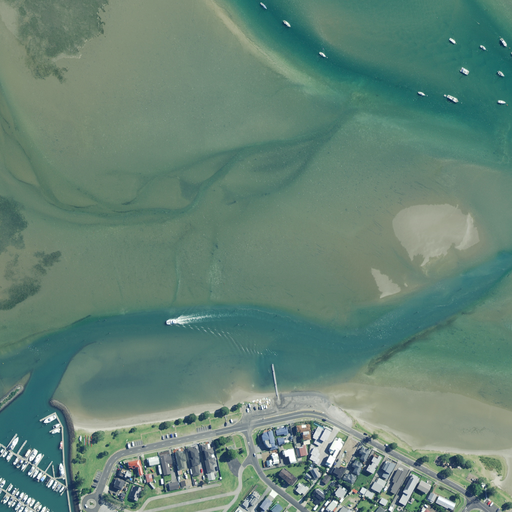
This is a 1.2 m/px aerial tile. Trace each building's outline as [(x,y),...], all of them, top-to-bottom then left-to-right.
[(302,435),(302,440),(309,439),(309,436),(310,436),(309,432),(310,432),(309,424),(295,426),(296,432),(299,432),(300,433),(302,432),(302,433),(301,433),(301,435),(302,435)] [(286,427),(280,428),(280,427),(277,428),(277,430),(275,430),(277,435),(284,434),(284,435),(289,434),(287,427),(286,428),(286,427)] [(319,446),(322,441),(324,442),(325,440),(326,441),(331,431),(325,428),(324,430),(318,427),(312,437),(316,439),(314,443),(319,446)] [(263,441),(264,440),(265,446),(267,448),(270,447),(271,450),(278,449),(277,445),(274,446),(274,443),(272,430),(264,432),(261,435),(263,441)] [(340,442),(338,441),(336,441),(334,441),(329,450),(330,453),(332,455),(332,454),(335,455),(337,451),(336,451),(336,449),(339,451),(342,446),(341,444),(340,443),(340,442)] [(349,451),(347,455),(350,456),(349,457),(351,458),(352,456),(353,457),(354,453),(353,453),(356,446),(349,443),(346,450),(349,451)] [(203,451),(204,451),(206,459),(212,458),(211,455),(212,454),(211,449),(208,449),(207,444),(202,445),(203,451)] [(298,457),(308,455),(306,445),(302,445),(303,447),(296,449),(298,457)] [(359,453),(362,454),(360,459),(365,461),(368,456),(369,452),(368,452),(369,450),(362,446),(359,453)] [(313,462),(315,463),(320,454),(317,452),(319,450),(314,447),(311,454),(312,454),(310,459),(314,461),(313,462)] [(197,456),(196,454),(197,454),(196,450),(192,451),(192,449),(187,450),(189,460),(190,459),(192,467),(198,465),(199,465),(197,456)] [(290,463),(296,462),(293,449),(282,451),(283,455),(284,454),(285,457),(288,456),(290,463)] [(183,452),(180,453),(179,451),(175,452),(179,470),(184,469),(183,462),(186,461),(184,453),(183,454),(183,452)] [(275,453),(272,453),(272,455),(271,455),(271,459),(266,460),(267,467),(272,466),(272,464),(279,463),(278,460),(277,460),(276,458),(277,457),(277,454),(275,454),(275,453)] [(170,456),(167,456),(167,454),(160,456),(164,475),(171,474),(169,464),(172,463),(170,456)] [(366,470),(373,474),(376,469),(374,468),(376,465),(377,466),(382,457),(375,454),(371,461),(373,462),(371,465),(369,464),(366,470)] [(322,455),(320,459),(318,458),(315,464),(321,467),(326,457),(322,455)] [(147,459),(147,462),(149,462),(149,466),(159,464),(157,456),(147,459)] [(212,458),(206,459),(205,460),(206,463),(205,463),(207,473),(214,471),(212,464),(215,464),(213,458),(212,458)] [(358,475),(363,464),(355,460),(352,467),(354,468),(352,472),(358,475)] [(142,468),(142,463),(137,463),(137,461),(126,461),(126,465),(130,468),(136,469),(136,468),(142,468)] [(389,474),(394,465),(387,461),(383,470),(385,471),(382,476),(387,479),(390,474),(389,474)] [(198,465),(192,467),(191,467),(193,476),(200,475),(198,465)] [(291,486),(297,479),(283,468),(278,474),(286,481),(285,482),(291,486)] [(315,478),(319,476),(314,468),(310,471),(315,478)] [(118,475),(125,478),(128,480),(131,472),(128,470),(128,472),(121,469),(118,475)] [(395,494),(408,471),(403,469),(402,471),(398,469),(391,481),(394,483),(390,491),(395,494)] [(326,484),(332,478),(327,474),(322,481),(326,484)] [(345,477),(344,480),(351,484),(352,482),(353,483),(356,477),(350,474),(347,478),(345,477)] [(409,481),(398,502),(405,505),(419,479),(411,475),(408,481),(409,481)] [(383,488),(386,482),(379,478),(376,483),(373,482),(370,488),(379,493),(382,487),(383,488)] [(121,490),(124,482),(117,479),(113,486),(121,490)] [(431,486),(428,485),(420,481),(416,488),(421,491),(420,492),(423,493),(424,493),(426,494),(431,486)] [(170,491),(179,489),(178,482),(169,483),(170,491)] [(307,489),(299,483),(297,486),(298,487),(295,490),(300,494),(301,492),(303,493),(307,489)] [(346,492),(343,491),(345,489),(343,488),(341,489),(339,487),(334,493),(336,495),(335,495),(338,498),(339,497),(341,498),(346,492)] [(318,505),(325,497),(316,489),(311,495),(316,499),(314,502),(318,505)] [(249,498),(251,499),(248,502),(246,500),(242,504),(247,508),(250,503),(253,506),(260,496),(253,490),(251,492),(252,493),(249,498)] [(371,499),(374,495),(367,490),(364,495),(371,499)] [(433,503),(436,495),(430,492),(427,500),(433,503)] [(452,510),(455,504),(439,496),(435,503),(447,509),(448,508),(452,510)] [(261,511),(263,511),(272,502),(266,498),(259,507),(262,509),(260,511),(261,511)] [(385,506),(388,501),(382,498),(379,503),(385,506)] [(327,508),(331,511),(332,510),(334,511),(337,509),(335,507),(337,505),(332,501),(327,508)]
